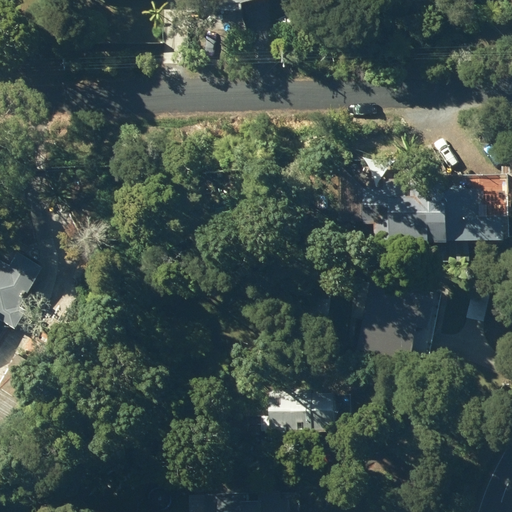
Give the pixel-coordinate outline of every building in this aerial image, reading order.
[(243,15),(243,5),(277,3),(277,0),(209,0),(210,7),(216,7),(216,16),(243,15)] [(413,185),(413,178),(383,178),(383,186),(361,186),(363,223),(374,223),(374,242),(503,239),(503,213),(482,213),(481,193),(446,194),(446,199),(438,199),(438,185),(413,185)] [(499,180),(500,193),(509,192),(509,179),(499,180)] [(23,311),(46,273),(0,244),(0,322),(17,333),(29,314),(23,311)] [(455,278),(477,285),(468,312),(491,320),(506,273),(483,266),(461,259),(455,278)] [(355,350),(410,361),(417,326),(426,328),(433,292),(369,280),(355,350)] [(267,388),(266,429),(332,430),(332,391),(309,390),(309,388),(267,388)] [(287,511),(288,500),(281,501),(281,492),(204,493),(204,511),(287,511)]
